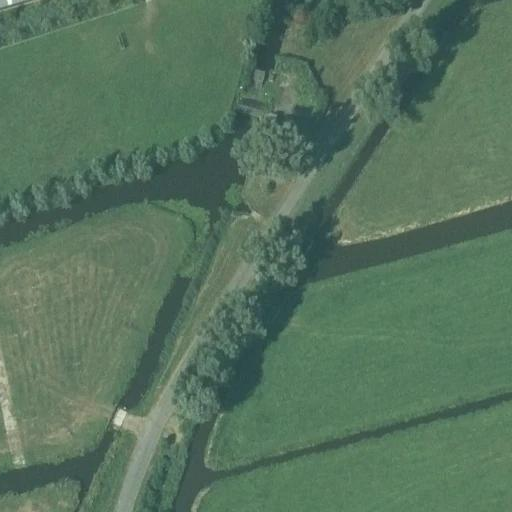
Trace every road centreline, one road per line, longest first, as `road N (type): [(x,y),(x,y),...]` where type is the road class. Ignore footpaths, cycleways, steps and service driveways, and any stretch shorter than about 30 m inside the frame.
road 1 (unclassified): [(420,0),(316,153),(153,423),(123,511)]
road 2 (track): [(2,395),(151,430)]
